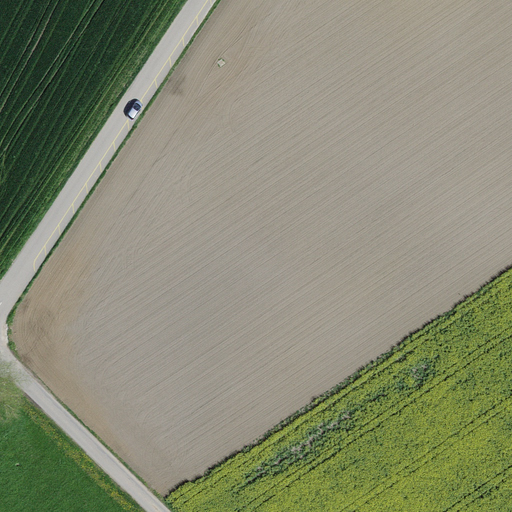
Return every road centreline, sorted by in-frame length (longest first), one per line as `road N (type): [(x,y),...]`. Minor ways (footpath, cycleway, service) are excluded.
road 1 (tertiary): [(201,0),(0,303)]
road 2 (unclassified): [(0,358),(159,511)]
